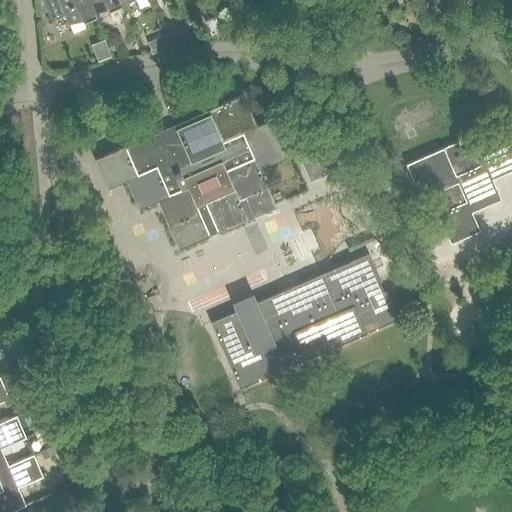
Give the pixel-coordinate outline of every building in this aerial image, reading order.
[(48,12),(42,0),(37,0),(39,16),(48,12)] [(42,0),(48,12),(51,20),(64,15),(68,23),(81,17),(84,24),(96,18),(88,0),(42,0)] [(88,0),(96,18),(97,18),(94,11),(106,6),(109,13),(122,7),(118,0),(88,0)] [(175,32),(164,37),(170,50),(180,45),(175,32)] [(163,37),(148,43),(152,54),(167,48),(163,37)] [(124,146),(94,159),(94,160),(96,160),(108,187),(106,188),(107,189),(127,180),(139,208),(138,208),(138,209),(158,200),(170,228),(169,228),(170,229),(171,229),(179,248),(178,248),(178,249),(209,236),(208,235),(217,231),(217,232),(218,232),(218,231),(275,206),(258,168),(286,156),(286,157),(287,156),(271,120),(255,127),(242,96),(243,96),(242,95),(208,109),(209,112),(163,132),(125,148),(124,146)] [(111,118),(82,131),(86,140),(115,127),(111,118)] [(479,231),(470,211),(499,199),(490,180),(491,180),(490,179),(511,168),(511,150),(506,137),(476,150),(477,150),(464,156),(457,142),(443,148),(405,165),(405,166),(406,165),(421,197),(420,198),(420,199),(438,191),(446,210),(436,214),(450,244),(451,244),(450,242),(478,230),(478,231),(479,231)] [(327,175),(315,148),(298,155),(310,183),(327,175)] [(306,252),(352,235),(344,211),(297,228),(306,252)] [(120,272),(144,262),(125,216),(102,225),(120,272)] [(409,226),(420,254),(432,249),(434,248),(422,220),(413,224),(409,226)] [(242,314),(240,309),(210,323),(239,388),(397,319),(384,291),(382,292),(379,283),(380,282),(368,253),(251,305),(253,310),(242,314)] [(0,402),(9,399),(0,378),(0,402)] [(0,422),(0,469),(8,466),(1,449),(26,438),(16,416),(0,422)] [(53,446),(41,452),(44,459),(57,454),(53,446)] [(0,511),(9,511),(25,505),(18,488),(42,477),(41,473),(39,469),(33,455),(8,466),(0,469),(0,511)] [(44,459),(36,463),(39,469),(41,473),(49,470),(44,459)]
